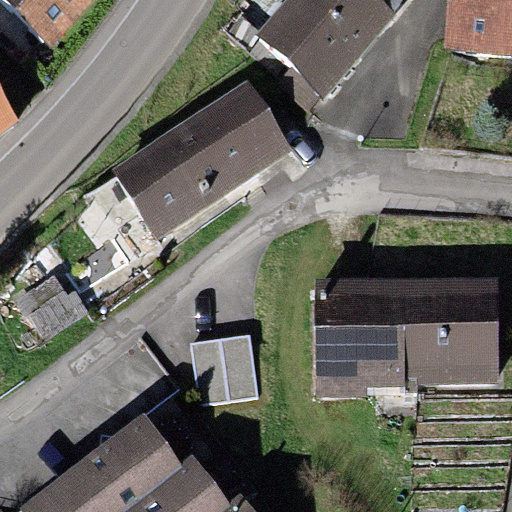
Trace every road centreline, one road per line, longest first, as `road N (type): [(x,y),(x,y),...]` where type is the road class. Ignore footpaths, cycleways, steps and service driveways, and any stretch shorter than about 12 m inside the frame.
road 1 (residential): [(0,422),(307,209),(415,189),(511,197)]
road 2 (tertiary): [(170,0),(80,118),(0,202)]
